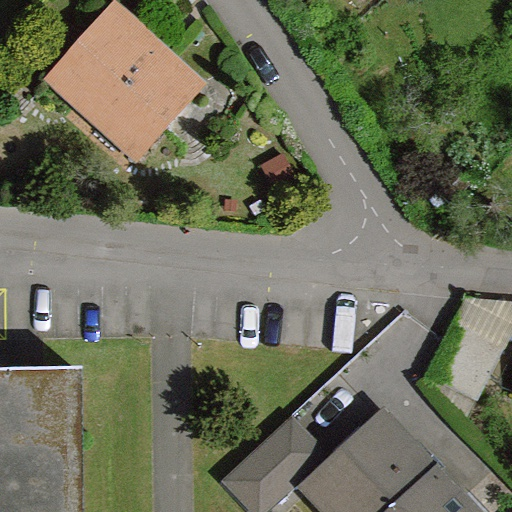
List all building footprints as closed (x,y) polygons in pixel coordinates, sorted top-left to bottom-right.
[(114,12),(51,82),(79,107),(88,96),(150,152),(204,92),(114,12)] [(511,303),(470,299),(458,325),(505,350),(511,335),(511,303)] [(433,377),(479,401),(505,350),(458,325),(433,377)] [(0,511),(81,511),(79,375),(0,376),(0,511)] [(471,511),(388,422),(311,491),(330,511),(471,511)] [(266,511),(325,458),(295,424),(232,484),(258,511),(266,511)]
